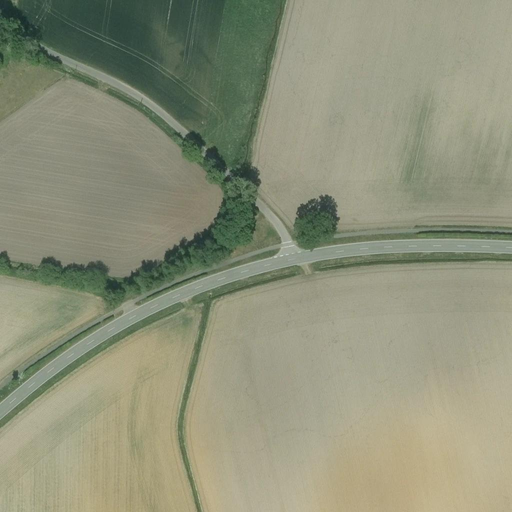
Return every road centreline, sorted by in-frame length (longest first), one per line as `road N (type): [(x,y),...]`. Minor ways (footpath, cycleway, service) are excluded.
road 1 (residential): [(0,6),(34,42),(144,98),(255,201),(283,234),(289,258)]
road 2 (tertiary): [(289,258),(175,296),(121,324),(0,411)]
road 3 (tertiary): [(511,247),(412,245),(289,258)]
